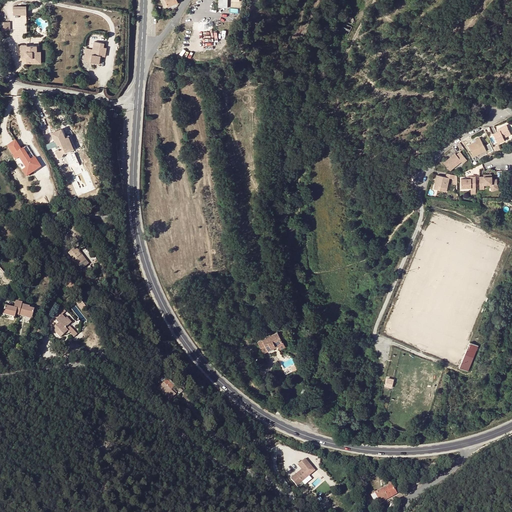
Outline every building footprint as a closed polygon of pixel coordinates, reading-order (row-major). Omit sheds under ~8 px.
[(161,0),(165,8),(168,6),(178,2),(177,0),(161,0)] [(28,16),(28,7),(14,7),(14,16),(28,16)] [(97,56),(100,56),(101,47),(102,43),(92,42),(91,50),(89,62),(96,63),(97,56)] [(25,57),(24,63),(32,63),(32,53),(34,53),(34,46),(21,44),(20,56),(25,57)] [(503,130),(501,131),(494,134),(498,143),(504,140),(504,139),(511,135),(507,125),(502,128),(503,130)] [(62,154),(75,148),(70,135),(65,137),(61,128),(51,132),(54,140),(56,145),(58,145),(61,145),(63,149),(61,149),(61,148),(55,151),(58,157),(63,155),(62,154)] [(473,156),(486,150),(480,139),(472,143),(468,144),(473,156)] [(26,176),(42,167),(36,156),(31,159),(25,147),(22,149),(17,140),(7,145),(16,159),(20,156),(26,166),(22,168),(26,176)] [(455,153),(443,163),(450,171),(461,161),(463,163),(467,160),(460,152),(456,155),(455,153)] [(74,153),(70,155),(76,167),(80,165),(74,153)] [(478,176),(478,185),(483,185),(483,181),(492,181),(493,187),(498,186),(497,184),(497,180),(497,176),(491,176),(491,171),(483,171),(483,173),(483,176),(478,176)] [(438,190),(439,186),(446,188),(449,178),(453,179),(453,175),(445,174),(445,177),(436,176),(433,190),(438,190)] [(465,178),(465,176),(460,176),(460,188),(470,188),(470,189),(475,189),(475,176),(470,176),(470,178),(465,178)] [(76,247),(69,253),(73,259),(74,260),(71,262),(76,269),(79,266),(82,269),(87,265),(80,256),(81,255),(79,252),(80,251),(76,247)] [(87,265),(89,263),(80,251),(79,252),(81,255),(80,256),(87,265)] [(31,319),(34,309),(29,308),(30,307),(22,305),(22,303),(16,301),(14,308),(5,306),(3,314),(14,318),(15,315),(16,312),(20,313),(19,316),(31,319)] [(59,323),(53,328),(60,337),(67,332),(64,329),(66,328),(70,324),(65,319),(62,315),(56,320),(59,323)] [(267,350),(282,342),(278,332),(258,342),(264,354),(268,352),(267,350)] [(268,352),(279,346),(280,349),(285,346),(283,344),(282,342),(278,344),(267,350),(268,352)] [(469,344),(460,368),(468,371),(478,347),(471,344),(469,344)] [(388,378),(385,387),(392,389),(394,379),(388,378)] [(158,388),(170,400),(176,395),(171,391),(174,388),(166,380),(163,383),(158,388)] [(297,484),(316,470),(306,458),(299,463),(302,468),(291,476),(297,484)] [(407,489),(417,484),(414,482),(410,482),(410,481),(406,481),(407,489)] [(385,488),(376,493),(379,497),(382,502),(397,493),(392,485),(387,488),(388,489),(386,490),(385,488)]
